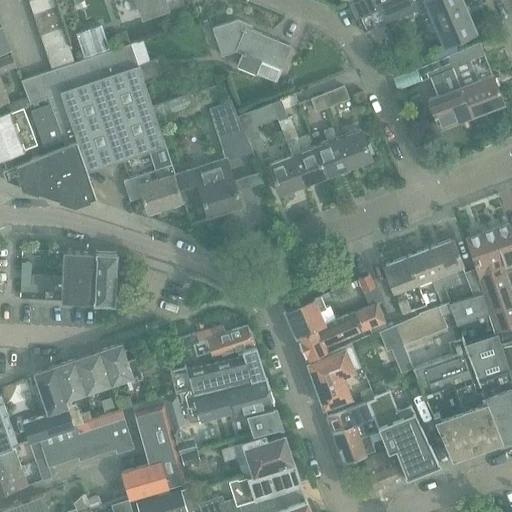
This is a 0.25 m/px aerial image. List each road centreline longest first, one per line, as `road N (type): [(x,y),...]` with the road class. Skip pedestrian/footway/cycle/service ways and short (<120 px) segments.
road 1 (residential): [(342,511),(258,309),(208,270),(58,218),(0,217)]
road 2 (residential): [(417,192),(358,43),(271,0)]
road 3 (residential): [(268,244),(417,192)]
